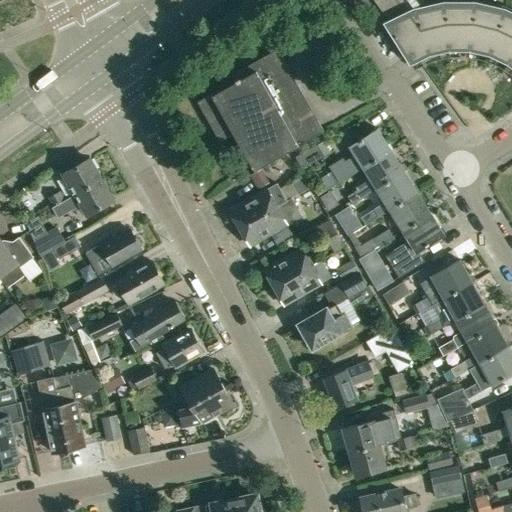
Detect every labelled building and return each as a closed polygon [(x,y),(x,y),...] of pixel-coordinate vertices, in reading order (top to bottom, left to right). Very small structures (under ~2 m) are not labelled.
[(429,55),(420,34),(410,13),(406,8),(421,5),(424,3),(421,0),(373,0),(391,24),(388,25),(386,26),(410,64),(411,63),(414,68),(425,65),(422,58),(429,55)] [(410,13),(420,34),(429,55),(431,60),(440,58),(439,52),(449,50),(447,28),(443,0),(442,0),(421,5),(406,8),(410,13)] [(443,0),(447,28),(449,50),(449,56),(459,55),(459,50),(470,50),(472,28),(475,0),(443,0)] [(477,0),(475,0),(472,28),(470,50),(468,56),(478,57),(479,52),(489,55),(504,12),(506,7),(477,0)] [(511,9),(506,7),(504,12),(489,55),(487,60),(496,64),(498,59),(508,64),(511,56),(511,9)] [(277,49),(232,75),(236,80),(235,81),(236,82),(213,96),(212,94),(197,102),(220,142),(233,134),(254,171),(324,132),(277,49)] [(363,167),(390,151),(378,130),(377,129),(350,146),(350,147),(351,147),(363,167)] [(317,145),(296,157),(302,169),(324,157),(317,145)] [(404,172),(390,151),(363,167),(370,177),(355,186),(358,191),(348,197),(353,205),(367,196),(366,195),(377,189),(404,172)] [(75,194),(101,179),(89,159),(63,174),(75,194)] [(417,193),(404,172),(377,189),(386,203),(361,218),(366,227),(381,218),(380,217),(391,211),(390,210),(417,193)] [(291,185),(296,196),(297,196),(311,188),(305,177),(291,185)] [(59,217),(81,205),(87,216),(113,201),(101,179),(75,194),(53,207),(59,217)] [(240,229),(277,208),(287,202),(277,185),(267,191),(230,212),(240,229)] [(329,192),(319,199),(328,212),(338,206),(329,192)] [(417,193),(390,210),(391,211),(403,231),(430,214),(417,193)] [(277,208),(240,229),(250,247),(287,225),(277,208)] [(443,234),(430,214),(403,231),(410,242),(386,257),(399,276),(424,260),(418,251),(444,235),(444,234),(443,234)] [(329,221),(312,231),(317,240),(324,236),(334,252),(344,246),(329,221)] [(40,255),(52,249),(63,243),(56,230),(33,242),(40,255)] [(100,246),(92,250),(87,253),(99,275),(141,251),(139,247),(141,245),(138,240),(134,240),(129,230),(112,239),(111,236),(99,243),(100,246)] [(388,231),(374,240),(379,248),(393,239),(388,231)] [(0,277),(7,288),(26,275),(20,267),(33,258),(19,237),(9,244),(8,242),(4,242),(2,243),(0,240),(0,277)] [(63,243),(52,249),(58,259),(80,247),(74,237),(63,243)] [(274,288),(311,267),(301,250),(264,271),(274,288)] [(311,267),(274,288),(284,306),(331,279),(321,261),(311,267)] [(353,261),(336,271),(342,282),(359,272),(353,261)] [(459,261),(432,276),(440,291),(444,298),(471,283),(459,261)] [(151,263),(116,282),(129,305),(164,285),(151,263)] [(341,283),(349,298),(347,299),(352,307),(373,295),(368,285),(367,286),(359,273),(341,283)] [(388,273),(374,280),(379,288),(392,280),(388,273)] [(101,279),(77,292),(58,302),(65,314),(107,291),(101,279)] [(404,282),(383,294),(389,306),(410,293),(404,282)] [(441,318),(426,326),(431,334),(445,326),(456,320),(483,304),(471,283),(444,298),(444,299),(451,310),(440,316),(441,318)] [(434,304),(429,296),(414,305),(415,306),(419,312),(434,304)] [(173,302),(146,317),(138,322),(130,327),(136,337),(129,341),(135,352),(163,336),(161,333),(184,320),(173,302)] [(453,340),(438,348),(443,356),(458,348),(468,342),(468,341),(495,326),(483,304),(456,320),(463,332),(454,337),(453,340)] [(313,349),(350,327),(344,316),(343,317),(337,306),(327,311),(326,310),(299,325),(305,335),(303,338),(308,347),(311,347),(313,349)] [(86,328),(92,341),(123,327),(116,313),(86,328)] [(476,355),(465,361),(470,369),(480,363),(507,348),(495,326),(468,341),(468,342),(476,355)] [(391,329),(371,342),(376,352),(397,340),(391,329)] [(165,348),(156,354),(165,368),(174,363),(176,366),(201,351),(190,331),(164,345),(165,348)] [(39,355),(47,353),(44,341),(12,351),(19,375),(43,368),(39,355)] [(481,364),(470,371),(477,383),(482,391),(492,385),(511,374),(511,355),(507,348),(480,363),(481,364)] [(94,371),(102,367),(95,349),(87,353),(94,371)] [(465,361),(451,369),(455,377),(470,369),(465,361)] [(373,378),(372,376),(367,363),(345,372),(345,371),(325,379),(327,385),(328,385),(335,406),(356,398),(352,387),(373,378)] [(155,380),(149,368),(132,376),(139,388),(155,380)] [(181,387),(191,405),(222,387),(212,369),(181,387)] [(91,370),(54,378),(68,449),(70,448),(73,451),(79,449),(80,446),(84,445),(75,402),(69,404),(66,391),(94,385),(91,370)] [(107,393),(120,386),(113,371),(100,378),(107,393)] [(66,449),(68,449),(54,378),(43,380),(49,408),(43,409),(52,452),(56,451),(58,454),(65,452),(66,449)] [(477,383),(463,391),(468,399),(482,391),(477,383)] [(222,387),(191,405),(196,413),(181,416),(183,426),(201,422),(220,411),(224,412),(229,409),(230,405),(233,404),(222,387)] [(427,395),(401,402),(404,413),(430,407),(427,395)] [(448,422),(450,421),(473,411),(467,399),(443,412),(448,422)] [(0,452),(3,464),(5,463),(7,465),(14,464),(15,461),(19,460),(10,425),(24,422),(19,404),(0,408),(0,452)] [(511,435),(511,434),(511,408),(503,411),(503,412),(504,412),(511,435)] [(473,411),(450,421),(455,434),(478,424),(473,411)] [(115,415),(102,418),(107,440),(120,438),(115,415)] [(350,452),(386,443),(382,428),(375,429),(373,421),(343,429),(350,452)] [(145,427),(128,431),(133,455),(150,451),(145,427)] [(497,430),(481,435),(484,444),(499,439),(497,430)] [(410,436),(398,439),(401,450),(412,447),(410,436)] [(386,443),(350,452),(356,475),(385,468),(383,460),(390,458),(386,443)] [(449,451),(426,457),(429,469),(452,463),(449,451)] [(504,454),(488,459),(491,467),(507,463),(504,454)] [(459,465),(430,471),(433,483),(462,477),(459,465)] [(496,482),(498,491),(511,487),(511,478),(496,482)] [(401,490),(361,499),(364,511),(406,511),(406,509),(418,506),(415,494),(403,497),(401,490)] [(263,511),(263,509),(259,509),(256,495),(177,511),(263,511)] [(511,511),(511,503),(503,506),(504,511),(511,511)]
